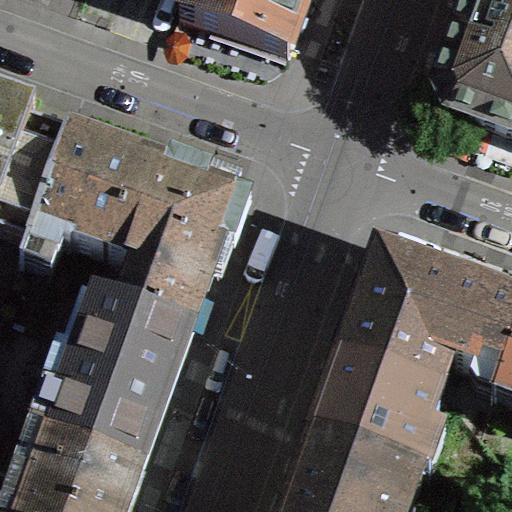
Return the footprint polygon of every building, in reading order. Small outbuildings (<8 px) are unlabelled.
[(187,0),(180,23),(288,62),(310,0),(187,0)] [(511,0),(470,0),(450,58),(436,94),(434,94),(434,98),(435,98),(436,98),(445,117),(444,119),(448,122),(449,120),(511,142),(511,0)] [(0,243),(28,253),(68,142),(31,129),(33,123),(36,115),(0,102),(0,243)] [(73,251),(105,262),(139,167),(68,141),(68,142),(28,253),(28,254),(58,265),(63,251),(70,254),(73,251)] [(234,252),(251,207),(205,191),(210,179),(172,165),(167,177),(139,167),(105,262),(131,272),(117,309),(190,335),(191,335),(222,248),(234,252)] [(511,354),(511,302),(378,254),(339,362),(430,395),(440,366),(454,371),(474,378),(500,388),(511,354)] [(60,399),(46,394),(32,433),(141,472),(190,335),(117,309),(100,303),(90,331),(85,329),(60,399)] [(511,354),(500,388),(499,392),(511,396),(511,354)] [(430,395),(339,362),(312,437),(412,473),(416,475),(443,399),(430,395)] [(32,433),(0,421),(0,475),(14,480),(2,511),(126,511),(141,472),(32,433)] [(397,511),(412,473),(312,437),(285,511),(397,511)]
